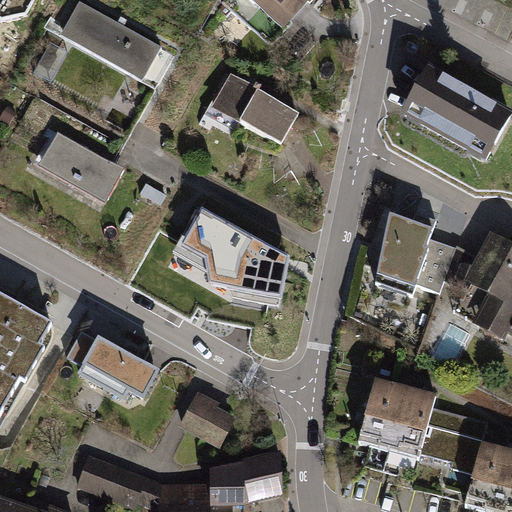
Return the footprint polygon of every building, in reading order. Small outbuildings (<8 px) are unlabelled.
[(244,0),(284,34),(313,0),(244,0)] [(77,4),(56,37),(139,88),(161,50),(77,4)] [(511,129),(511,119),(433,74),(406,121),(489,169),(511,129)] [(229,79),(208,113),(282,152),(299,119),(254,96),(256,92),(229,79)] [(57,136),(35,177),(103,213),(125,172),(57,136)] [(206,275),(211,292),(283,307),(292,265),(199,211),(173,256),(206,275)] [(388,211),(375,285),(412,297),(416,286),(441,295),(448,275),(456,249),(431,240),(436,222),(415,212),(413,221),(388,211)] [(511,244),(490,233),(476,258),(463,282),(489,296),(474,323),(505,341),(507,335),(511,337),(511,244)] [(476,258),(456,249),(448,275),(463,282),(476,258)] [(136,301),(158,312),(162,303),(140,292),(136,301)] [(0,294),(0,425),(52,326),(0,294)] [(166,369),(95,333),(69,377),(124,406),(128,398),(145,407),(166,369)] [(437,394),(374,378),(356,446),(418,462),(420,454),(433,408),(437,394)] [(199,392),(180,427),(218,448),(236,418),(217,407),(219,405),(199,392)] [(487,423),(433,408),(420,454),(453,463),(452,471),(473,476),(482,442),(487,423)] [(511,511),(511,449),(482,442),(473,476),(463,508),(478,511),(511,511)] [(88,458),(77,488),(131,511),(253,511),(253,503),(282,499),(281,452),(207,468),(208,485),(163,485),(88,458)] [(0,496),(0,511),(63,511),(27,498),(25,504),(0,496)]
